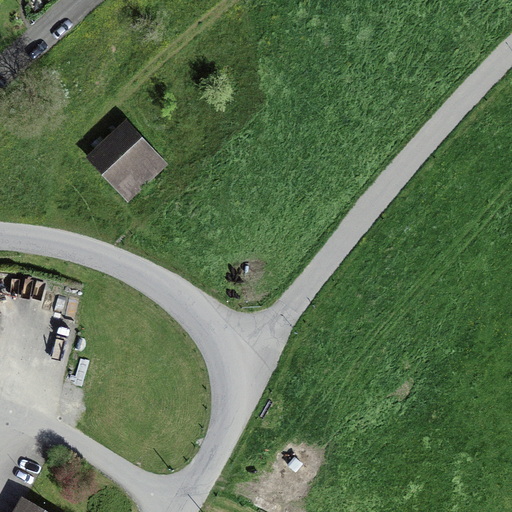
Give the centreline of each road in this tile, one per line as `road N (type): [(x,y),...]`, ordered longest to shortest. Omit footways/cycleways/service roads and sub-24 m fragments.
road 1 (residential): [(241,390),(342,236),(511,47)]
road 2 (unclassified): [(241,390),(194,316),(133,270),(53,242),(0,236)]
road 3 (unclassified): [(175,511),(241,390)]
